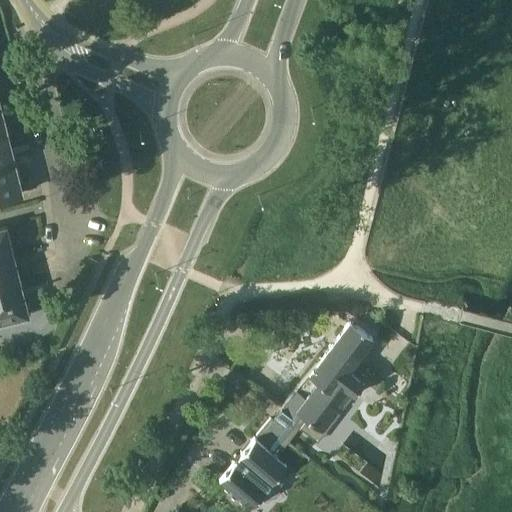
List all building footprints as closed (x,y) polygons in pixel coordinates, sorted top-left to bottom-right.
[(0,155),(12,152),(5,126),(0,127),(0,155)] [(0,193),(21,188),(12,152),(0,155),(0,193)] [(0,250),(11,247),(3,217),(0,217),(0,250)] [(0,250),(0,280),(17,276),(11,247),(0,250)] [(0,313),(25,308),(17,276),(0,280),(0,313)] [(347,363),(371,330),(347,313),(317,353),(316,353),(278,398),(281,401),(280,402),(278,401),(271,411),(272,411),(271,413),(268,410),(253,427),(255,430),(254,431),(273,447),(296,418),(315,432),(336,404),(335,403),(338,399),(340,400),(361,373),(347,363)] [(241,493),(247,498),(256,488),(262,493),(266,489),(267,489),(268,489),(271,488),(272,488),(274,487),(275,485),(276,483),(277,481),(277,479),(277,477),(280,473),(274,467),(283,456),(273,447),(254,431),(252,429),(235,449),(233,448),(231,450),(233,452),(216,471),(226,480),(224,482),(221,480),(221,482),(222,484),(222,485),(224,487),(225,489),(227,491),(229,492),(231,493),(232,494),(234,494),(235,495),(237,495),(238,495),(240,494),(241,493)] [(363,454),(357,465),(375,475),(381,464),(363,454)]
